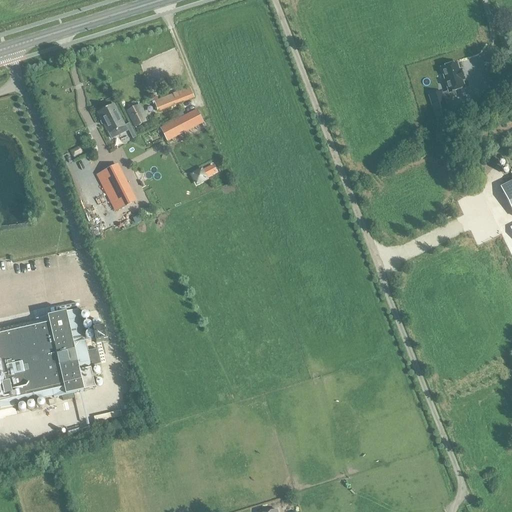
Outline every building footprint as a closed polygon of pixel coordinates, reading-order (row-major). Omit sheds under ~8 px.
[(441,92),(430,96),(437,121),(449,117),(444,100),(456,96),(454,91),(465,88),(462,80),(464,80),(461,71),(459,71),(457,63),(441,68),(449,92),(442,94),(441,92)] [(194,98),(190,88),(154,101),(158,112),(194,98)] [(114,105),(98,113),(109,134),(112,140),(121,135),(128,132),(125,126),(114,105)] [(147,118),(140,105),(126,112),(135,128),(147,122),(145,119),(147,118)] [(167,142),(203,123),(196,110),(160,129),(167,142)] [(152,155),(166,154),(165,141),(151,142),(152,155)] [(117,166),(99,175),(104,184),(121,175),(117,166)] [(197,184),(206,179),(205,178),(216,172),(213,166),(202,172),(201,171),(193,175),(197,184)] [(102,201),(152,182),(148,171),(98,190),(102,201)] [(511,172),(511,173),(511,174),(511,181),(501,187),(511,209),(511,172)] [(130,193),(113,202),(117,211),(135,202),(130,193)] [(0,327),(0,410),(16,407),(15,405),(30,401),(32,411),(42,409),(40,399),(53,396),(54,398),(96,388),(90,366),(100,364),(97,349),(87,351),(85,341),(95,339),(92,325),(82,328),(78,310),(0,327)] [(104,321),(92,324),(92,325),(95,339),(96,343),(108,341),(104,321)]
